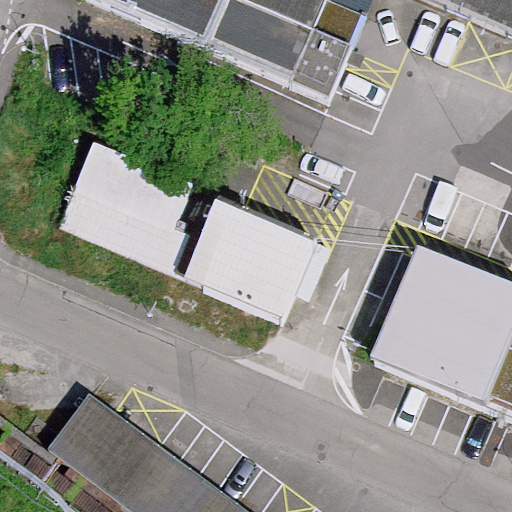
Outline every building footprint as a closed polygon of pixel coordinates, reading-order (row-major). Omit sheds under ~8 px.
[(314,40),(218,0),(84,0),(291,87),(326,105),(348,56),(314,40)] [(511,0),(218,0),(314,40),(328,0),(425,0),(511,36),(511,0)] [(95,149),(61,232),(287,328),(321,253),(219,209),(205,242),(178,231),(194,191),(95,149)] [(511,301),(414,259),(368,364),(393,374),(511,425),(511,301)] [(239,511),(95,402),(52,460),(121,511),(239,511)]
